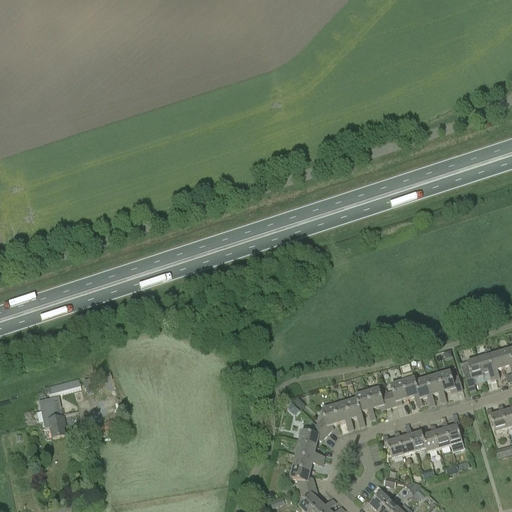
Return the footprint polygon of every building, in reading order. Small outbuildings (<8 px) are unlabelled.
[(511,364),(508,353),(498,356),(503,371),(509,369),(511,377),(511,376),(511,364)] [(503,371),(498,356),(488,359),(495,382),(499,381),(496,373),(503,371)] [(488,359),(478,362),(482,377),(488,375),(490,383),(495,382),(488,359)] [(459,368),(462,378),(464,378),(467,390),(473,388),(471,383),(483,379),(482,377),(478,362),(459,368)] [(450,374),(439,377),(444,394),(450,392),(451,396),(462,393),(458,379),(452,380),(450,374)] [(444,394),(439,377),(427,381),(432,398),(438,396),(441,405),(446,404),(444,394)] [(422,407),(420,401),(414,380),(402,384),(407,401),(414,399),(417,408),(422,407)] [(415,380),(414,380),(420,401),(427,399),(430,409),(435,407),(432,398),(427,381),(416,384),(415,380)] [(81,392),(78,381),(47,389),(48,392),(47,392),(49,400),(81,392)] [(92,381),(85,382),(87,392),(94,391),(92,381)] [(387,395),(391,410),(402,406),(401,403),(407,401),(402,384),(391,387),(392,394),(387,395)] [(379,391),(368,394),(373,411),(380,409),(381,412),(391,410),(387,395),(381,397),(379,391)] [(368,394),(357,397),(362,414),(368,413),(371,422),(376,420),(373,411),(368,394)] [(362,414),(357,397),(355,398),(356,401),(346,404),(351,422),(358,420),(361,429),(365,428),(362,414)] [(44,431),(50,429),(52,441),(64,439),(62,427),(64,426),(58,399),(38,403),(44,431)] [(346,404),(335,408),(340,425),(346,423),(349,433),(354,431),(351,422),(346,404)] [(503,409),(501,409),(508,432),(511,431),(511,406),(510,407),(511,413),(505,415),(503,409)] [(324,419),(317,427),(328,437),(333,431),(332,427),(340,425),(335,408),(322,411),(324,419)] [(500,416),(494,418),(492,412),(488,413),(491,423),(492,423),(496,436),(508,432),(501,409),(499,410),(500,416)] [(116,435),(115,432),(111,422),(92,430),(95,439),(109,434),(110,437),(116,435)] [(455,429),(448,431),(446,432),(451,449),(463,445),(459,432),(460,432),(457,422),(453,424),(455,429)] [(302,433),(299,445),(317,449),(318,442),(322,443),(328,437),(317,427),(316,427),(312,423),(309,426),(313,430),(309,434),(302,433)] [(443,433),(436,435),(435,435),(440,452),(451,449),(446,432),(448,431),(446,425),(442,427),(443,433)] [(430,430),(432,436),(423,439),(426,452),(428,456),(440,452),(435,435),(436,435),(435,429),(430,430)] [(422,435),(412,438),(410,432),(406,433),(408,439),(410,438),(415,455),(426,452),(423,439),(422,435)] [(408,439),(401,441),(399,435),(395,437),(397,443),(399,442),(404,459),(415,455),(410,438),(408,439)] [(397,443),(390,445),(388,439),(383,440),(386,450),(388,449),(392,462),(404,459),(399,442),(397,443)] [(299,445),(296,457),(324,463),(325,458),(315,456),(317,449),(299,445)] [(500,460),(511,456),(511,446),(498,451),(500,460)] [(296,457),(293,468),(311,473),(313,466),(323,468),(324,463),(296,457)] [(311,473),(293,468),(291,480),(298,482),(301,493),(315,488),(312,480),(310,479),(311,473)] [(386,480),(384,488),(395,490),(397,482),(386,480)] [(301,493),(304,503),(299,509),(302,511),(312,511),(320,504),(315,499),(317,497),(315,488),(301,493)] [(427,498),(420,491),(416,496),(422,502),(427,498)] [(382,495),(373,504),(371,503),(364,510),(366,511),(368,511),(372,509),(374,511),(382,511),(391,503),(382,495)] [(320,504),(312,511),(329,511),(336,505),(332,502),(325,509),(320,504)] [(382,511),(398,511),(399,511),(391,503),(382,511)]
